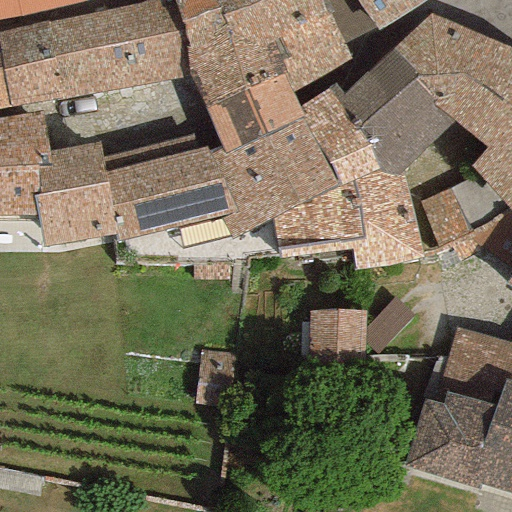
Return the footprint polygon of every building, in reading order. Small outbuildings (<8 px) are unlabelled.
[(0,110),(186,75),(172,0),(150,0),(147,2),(0,31),(0,110)] [(0,0),(0,20),(19,17),(83,0),(0,0)] [(172,0),(186,75),(211,126),(214,132),(223,153),(302,116),(297,105),(294,98),(289,93),(351,58),(347,53),(322,0),(172,0)] [(424,0),(322,0),(347,53),(424,0)] [(511,51),(429,13),(390,50),(453,123),(487,145),(471,166),(477,172),(420,203),(439,257),(454,256),(456,264),(480,249),(474,245),(504,211),(511,216),(511,214),(511,51)] [(335,81),(297,105),(302,116),(337,186),(376,170),(403,176),(453,123),(390,50),(342,93),(335,81)] [(101,157),(98,142),(48,155),(39,111),(0,117),(0,214),(34,214),(43,246),(116,236),(101,157)] [(214,132),(101,157),(116,236),(118,242),(219,219),(230,240),(272,219),(337,186),(302,116),(223,153),(214,132)] [(376,170),(337,186),(272,219),(276,259),(352,250),(352,272),(421,261),(403,176),(376,170)] [(511,271),(503,287),(511,292),(511,345),(454,328),(435,391),(446,393),(495,404),(504,381),(511,383),(511,271)] [(368,311),(305,309),(303,367),(367,368),(368,311)] [(232,357),(196,353),(191,409),(227,412),(232,357)] [(511,383),(504,381),(495,404),(446,393),(439,403),(422,399),(398,466),(475,492),(477,479),(511,491),(511,383)]
